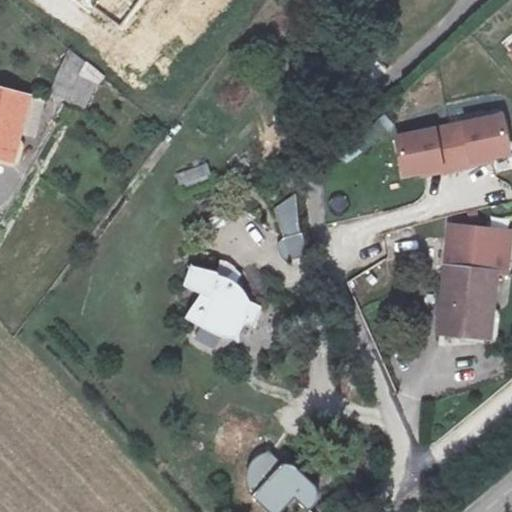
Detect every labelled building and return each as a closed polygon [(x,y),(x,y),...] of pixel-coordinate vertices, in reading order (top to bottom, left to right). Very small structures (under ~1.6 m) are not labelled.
[(88,108),(104,69),(69,54),(53,93),(88,108)] [(42,93),(0,80),(0,149),(25,156),(42,93)] [(477,123),(424,119),(421,156),(439,158),(458,159),(458,163),(474,164),(477,123)] [(511,126),(477,123),(474,164),(490,166),(490,161),(509,163),(511,163),(511,126)] [(188,184),(207,236),(213,218),(246,206),(233,168),(188,184)] [(273,205),(287,256),(308,251),(294,199),(273,205)] [(511,210),(457,203),(443,312),(493,321),(503,255),(511,256),(511,210)] [(196,266),(190,283),(206,291),(196,306),(191,315),(204,322),(214,317),(226,323),(228,335),(242,336),(250,322),(260,324),(264,314),(267,305),(256,299),(248,286),(237,277),(224,272),(223,270),(199,263),(196,266)]
